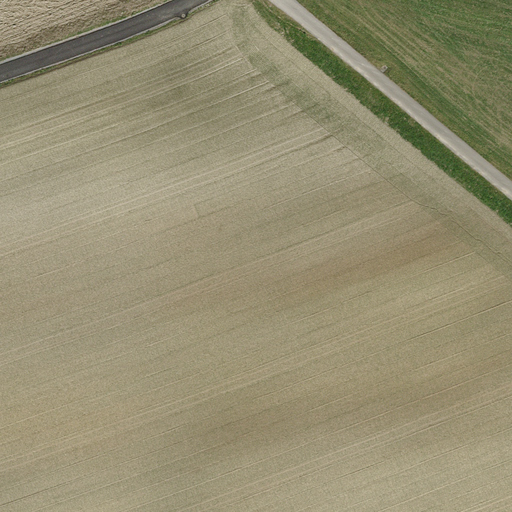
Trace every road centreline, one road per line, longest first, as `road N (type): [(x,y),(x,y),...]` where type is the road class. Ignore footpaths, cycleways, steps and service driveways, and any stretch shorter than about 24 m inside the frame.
road 1 (track): [(290,0),(511,180)]
road 2 (track): [(0,74),(202,0)]
